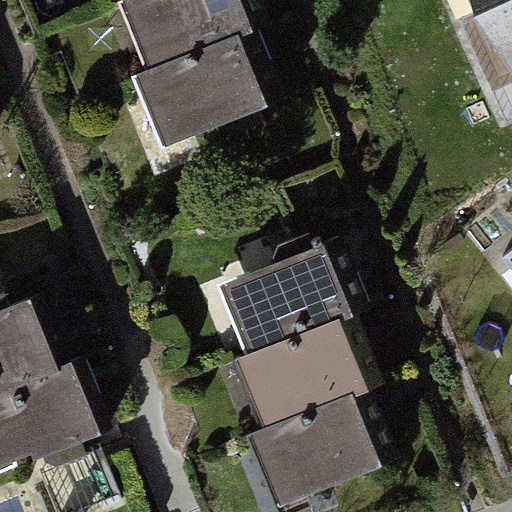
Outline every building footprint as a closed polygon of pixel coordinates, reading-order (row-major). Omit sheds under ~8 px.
[(264,31),(250,0),(129,0),(121,4),(154,80),(248,39),(264,31)] [(511,0),(471,0),(511,91),(511,0)] [(154,80),(137,87),(168,156),(278,108),(248,39),(154,80)] [(331,246),(221,294),(251,362),(348,320),(361,315),(331,246)] [(511,249),(503,256),(511,266),(511,249)] [(38,303),(0,318),(0,399),(67,372),(38,303)] [(380,394),(348,320),(251,362),(234,369),(266,443),(365,400),(380,394)] [(80,367),(67,372),(0,399),(0,481),(109,438),(80,367)] [(266,443),(254,448),(282,511),(296,511),(395,469),(365,400),(266,443)] [(62,511),(68,511),(120,497),(108,455),(51,471),(62,511)]
